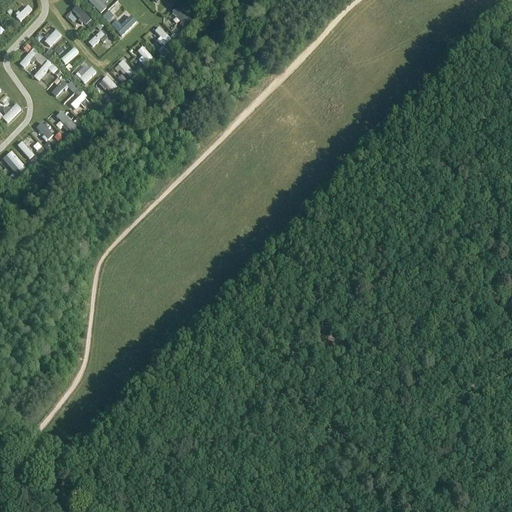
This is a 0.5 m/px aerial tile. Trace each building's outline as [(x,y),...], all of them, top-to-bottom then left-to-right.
[(89,10),(96,4),(92,0),(90,0),(84,5),(89,10)] [(177,3),(174,0),(173,0),(168,6),(171,9),(177,3)] [(110,6),(97,17),(102,23),(116,12),(110,6)] [(22,7),(11,20),(16,24),(27,11),(22,7)] [(65,16),(75,28),(83,21),(73,10),(65,16)] [(123,20),(112,32),(117,37),(128,24),(123,20)] [(149,33),(155,40),(151,42),(158,50),(167,43),(155,28),(149,33)] [(44,50),(56,38),(50,32),(38,43),(44,50)] [(83,45),(89,50),(100,37),(94,33),(83,45)] [(105,38),(99,42),(102,48),(108,44),(105,38)] [(64,61),(74,54),(71,49),(61,56),(64,61)] [(19,71),(31,57),(26,53),(14,66),(19,71)] [(124,78),(129,73),(118,62),(113,67),(124,78)] [(146,70),(140,65),(136,68),(142,74),(146,70)] [(41,68),(32,81),(39,86),(48,73),(41,68)] [(74,81),(80,86),(92,73),(86,68),(74,81)] [(108,94),(113,88),(102,77),(97,83),(108,94)] [(57,79),(47,96),(54,100),(64,83),(57,79)] [(111,100),(106,96),(102,100),(107,105),(111,100)] [(71,112),(81,102),(76,97),(66,106),(71,112)] [(10,106),(0,116),(0,123),(3,126),(16,111),(10,106)] [(69,126),(51,112),(46,118),(65,132),(69,126)] [(82,125),(77,120),(73,123),(78,129),(82,125)] [(38,123),(29,132),(39,144),(49,136),(38,123)] [(59,134),(54,138),(58,142),(59,142),(63,138),(59,134)] [(30,142),(26,146),(30,151),(35,146),(30,142)] [(24,162),(29,157),(17,143),(11,148),(24,162)] [(41,149),(36,153),(40,158),(45,153),(41,149)] [(6,153),(0,158),(14,175),(20,170),(6,153)] [(18,179),(13,174),(9,178),(13,183),(18,179)]
